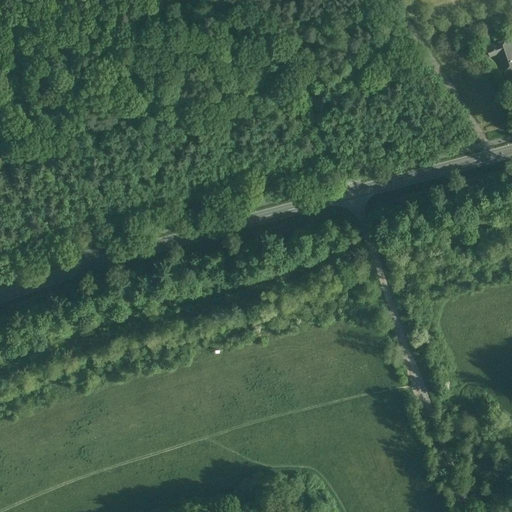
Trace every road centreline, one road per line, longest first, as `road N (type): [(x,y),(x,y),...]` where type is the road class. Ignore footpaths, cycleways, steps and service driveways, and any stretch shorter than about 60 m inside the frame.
road 1 (secondary): [(0,298),(350,194)]
road 2 (track): [(350,194),(468,511)]
road 3 (unknown): [(0,106),(39,85),(261,21)]
road 4 (unclassified): [(228,0),(261,21),(286,52),(350,194)]
road 5 (track): [(202,0),(0,68)]
road 6 (secondary): [(350,194),(511,151)]
